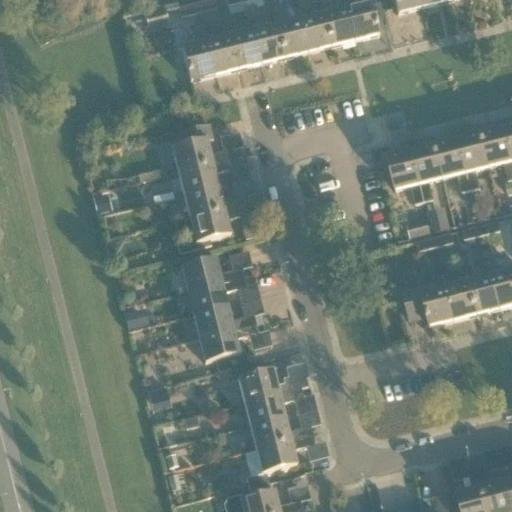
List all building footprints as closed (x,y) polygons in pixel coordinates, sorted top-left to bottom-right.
[(227,10),(245,6),(243,0),(229,0),(225,1),(227,10)] [(357,9),(354,0),(342,0),(345,12),(354,47),(379,41),(370,6),(357,9)] [(392,0),(397,19),(422,13),(418,0),(392,0)] [(445,7),(442,0),(418,0),(422,13),(445,7)] [(198,18),(216,13),(214,4),(196,8),(198,18)] [(380,7),(371,9),(377,32),(385,30),(380,7)] [(181,22),(198,18),(196,8),(178,13),(181,22)] [(331,53),(354,47),(345,12),(322,18),(331,53)] [(145,18),(148,30),(168,25),(164,13),(145,18)] [(308,58),(331,53),(322,18),(299,23),(308,58)] [(284,64),(308,58),(299,23),(276,29),(284,64)] [(261,70),(284,64),(276,29),(252,35),(261,70)] [(191,87),(214,82),(201,31),(191,34),(194,49),(182,52),(191,87)] [(237,76),(229,41),(207,46),(203,31),(201,31),(214,82),(237,76)] [(237,76),(261,70),(252,35),(229,41),(237,76)] [(211,159),(207,146),(213,144),(209,130),(180,137),(184,151),(172,153),(178,178),(235,163),(233,154),(211,159)] [(509,186),(511,185),(511,158),(505,132),(482,137),(491,173),(505,169),(509,186)] [(477,176),(491,173),(482,137),(459,143),(472,195),(481,193),(477,176)] [(462,198),(472,195),(459,143),(435,149),(444,184),(458,181),(462,198)] [(430,188),(444,184),(435,149),(412,155),(425,207),(434,205),(430,188)] [(416,209),(425,207),(412,155),(388,161),(397,196),(412,193),(416,209)] [(246,161),(235,163),(238,173),(248,170),(246,161)] [(184,201),(219,192),(215,178),(238,173),(235,163),(178,178),(184,201)] [(190,224),(246,210),(244,201),(222,206),(219,192),(184,201),(190,224)] [(92,201),(96,218),(112,215),(107,197),(92,201)] [(180,258),(211,251),(209,245),(231,240),(227,225),(249,219),(246,210),(190,224),(181,226),(185,245),(177,247),(180,258)] [(450,233),(445,212),(428,216),(433,237),(450,233)] [(407,229),(411,243),(431,238),(428,224),(407,229)] [(483,240),(501,236),(499,227),(481,231),(483,240)] [(243,236),(245,244),(264,240),(262,231),(243,236)] [(465,245),(483,240),(481,231),(463,235),(465,245)] [(437,252),(454,248),(452,238),(434,242),(437,252)] [(125,241),(106,247),(111,266),(125,241)] [(419,257),(437,252),(434,242),(416,247),(419,257)] [(187,297),(244,282),(242,273),(220,279),(216,264),(181,273),(187,297)] [(501,314),(493,279),(490,269),(479,272),(482,282),(470,285),(478,320),(501,314)] [(501,314),(511,311),(511,274),(493,279),(501,314)] [(470,285),(467,275),(444,280),(455,326),(478,320),(470,285)] [(431,332),(455,326),(444,280),(433,283),(435,294),(423,297),(421,291),(403,295),(410,325),(428,320),(431,332)] [(193,320),(228,311),(225,297),(246,292),(244,282),(187,297),(193,320)] [(199,344),(256,329),(253,320),(232,325),(228,311),(193,320),(199,344)] [(148,329),(145,313),(124,318),(128,334),(148,329)] [(240,358),(236,344),(258,338),(256,329),(199,344),(205,368),(218,364),(221,377),(231,374),(248,369),(245,357),(240,358)] [(244,408),(301,394),(308,392),(304,378),(283,383),(284,388),(277,390),(273,375),(262,378),(259,366),(248,369),(231,374),(234,386),(238,385),(244,408)] [(147,397),(150,405),(168,400),(166,392),(147,397)] [(250,431),(285,422),(281,409),(303,403),(301,394),(244,408),(250,431)] [(202,431),(200,420),(184,423),(186,434),(202,431)] [(256,455),(312,441),(310,431),(288,437),(285,422),(250,431),(256,455)] [(262,479),(296,470),(293,455),(315,450),(312,441),(256,455),(262,479)] [(165,462),(168,473),(177,471),(175,459),(165,462)] [(511,511),(505,485),(491,489),(486,467),(476,470),(486,511),(511,511)] [(461,511),(486,511),(476,470),(467,472),(472,494),(458,498),(461,511)] [(248,492),(268,487),(266,478),(246,483),(248,492)] [(268,487),(248,492),(251,502),(241,505),(240,499),(226,503),(223,509),(223,511),(301,511),(300,506),(278,511),(274,496),(271,497),(268,487)]
